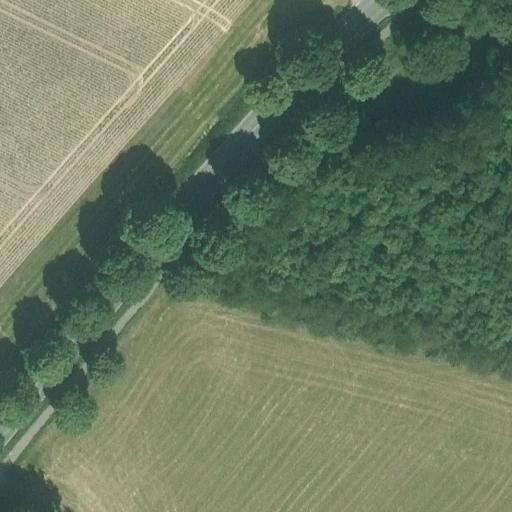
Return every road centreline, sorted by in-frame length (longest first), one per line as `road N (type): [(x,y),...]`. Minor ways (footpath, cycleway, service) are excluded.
road 1 (primary): [(384,0),(0,433)]
road 2 (track): [(384,0),(404,13),(511,31)]
